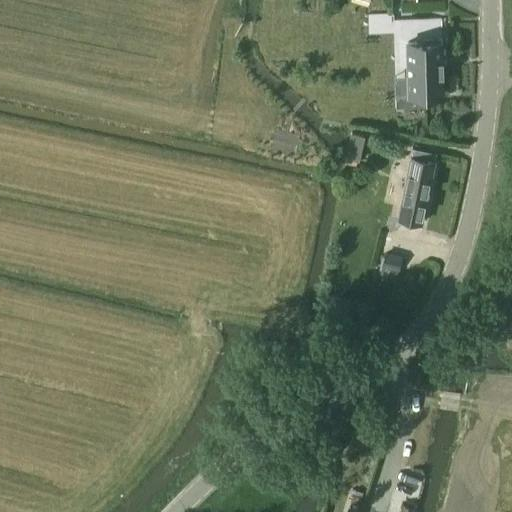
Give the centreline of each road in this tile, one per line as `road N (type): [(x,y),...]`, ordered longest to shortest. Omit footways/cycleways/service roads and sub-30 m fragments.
road 1 (unclassified): [(387,363),(425,326),(453,281),(489,106),(490,0)]
road 2 (unclassified): [(177,511),(235,456),(387,363)]
road 3 (unclassified): [(373,511),(402,430),(387,363)]
